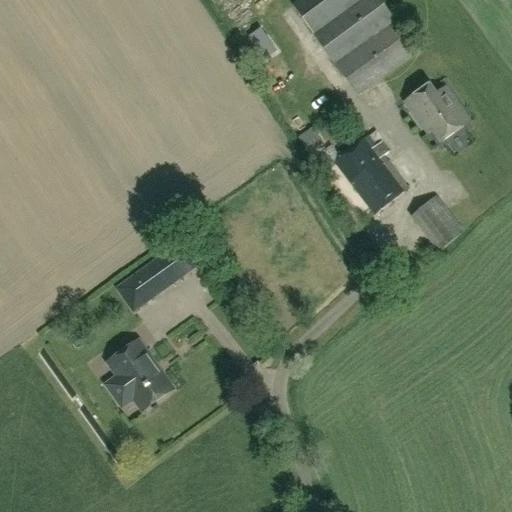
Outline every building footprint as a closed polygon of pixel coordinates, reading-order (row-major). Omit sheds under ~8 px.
[(300,0),(293,5),(314,35),(361,0),(300,0)] [(361,0),(314,35),(359,97),(419,52),(379,0),(361,0)] [(425,129),(430,125),(442,142),(464,127),(456,115),(461,111),(445,89),(435,96),(428,87),(406,103),(425,129)] [(375,215),(408,189),(383,156),(387,153),(380,143),(375,147),(367,136),(334,162),(375,215)] [(439,252),(464,232),(437,198),(412,217),(439,252)] [(183,277),(167,256),(118,292),(133,313),(183,277)] [(134,399),(143,411),(173,390),(139,342),(108,364),(118,377),(107,386),(123,407),(134,399)]
